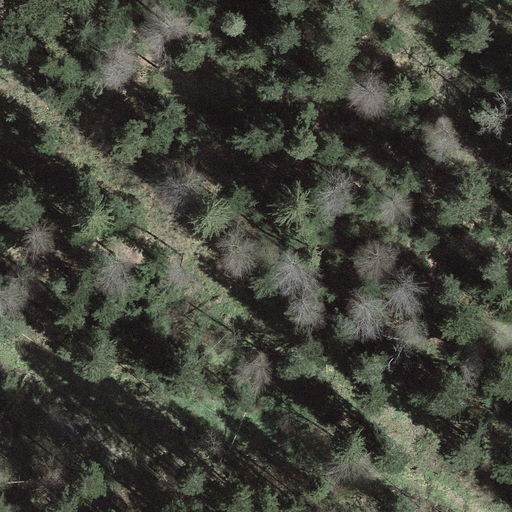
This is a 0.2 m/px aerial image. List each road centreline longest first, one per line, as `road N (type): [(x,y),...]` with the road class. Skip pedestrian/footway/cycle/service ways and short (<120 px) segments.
road 1 (track): [(511,2),(448,6),(302,77),(0,76)]
road 2 (track): [(473,511),(437,486),(257,446),(0,344)]
